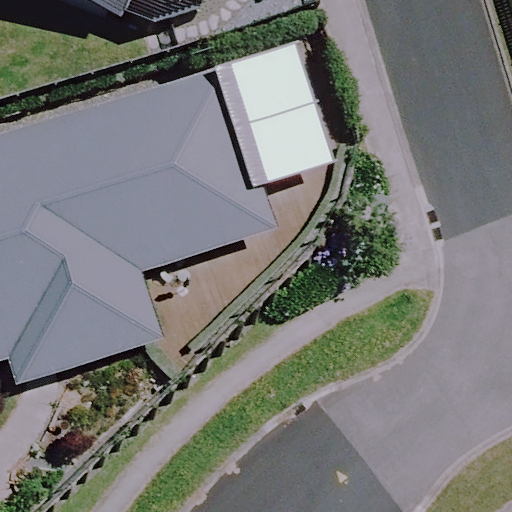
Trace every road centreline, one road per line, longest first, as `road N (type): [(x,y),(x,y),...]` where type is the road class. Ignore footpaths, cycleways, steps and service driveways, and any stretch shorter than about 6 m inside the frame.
road 1 (residential): [(511,307),(420,0)]
road 2 (residential): [(511,335),(398,425),(320,511)]
